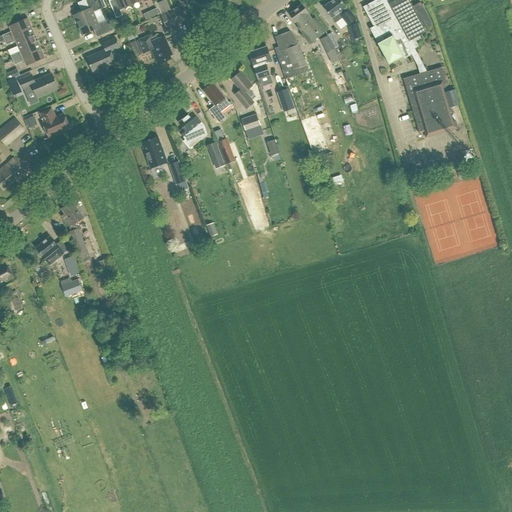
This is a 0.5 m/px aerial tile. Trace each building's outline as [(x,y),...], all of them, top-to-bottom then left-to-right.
[(79,25),(96,17),(94,12),(106,7),(103,0),(86,0),(89,8),(73,15),(76,22),(77,22),(79,25)] [(115,0),(110,3),(116,18),(123,15),(120,9),(132,4),(130,0),(115,0)] [(346,6),(340,0),(332,0),(324,7),(332,17),(335,22),(342,17),(348,25),(355,20),(352,16),(353,15),(346,6)] [(412,55),(416,61),(418,65),(420,74),(404,78),(417,123),(425,121),(428,133),(453,126),(441,85),(446,83),(441,67),(427,72),(414,48),(419,46),(416,41),(421,38),(420,35),(426,32),(424,27),(432,23),(420,2),(413,6),(409,0),(375,0),(363,7),(374,26),(370,28),(389,64),(404,56),(405,58),(412,55)] [(302,5),(292,13),(291,16),(296,22),(300,26),(298,28),(303,34),(303,35),(310,43),(326,31),(315,17),(313,19),(308,13),(302,5)] [(158,8),(152,11),(154,17),(160,15),(158,8)] [(162,17),(167,28),(186,19),(181,8),(162,17)] [(94,30),(97,37),(113,30),(109,19),(98,23),(96,17),(79,25),(80,28),(79,28),(82,35),(94,30)] [(4,40),(32,28),(28,18),(9,26),(12,31),(2,35),(3,36),(4,40)] [(363,37),(359,23),(349,26),(354,43),(357,42),(356,39),(363,37)] [(18,46),(36,38),(32,28),(4,40),(6,45),(16,41),(18,46)] [(127,34),(130,41),(138,37),(135,30),(127,34)] [(279,47),(273,49),(280,70),(283,69),(287,79),(309,71),(306,64),(299,44),(298,45),(293,31),(275,37),(279,47)] [(144,53),(152,49),(158,63),(162,61),(163,62),(170,59),(169,55),(171,54),(164,37),(154,41),(152,35),(138,41),(144,53)] [(321,39),(327,52),(335,48),(328,35),(321,39)] [(13,60),(41,48),(36,38),(18,46),(20,51),(11,55),(13,60)] [(96,71),(98,78),(107,74),(104,68),(116,63),(111,51),(120,47),(116,38),(103,44),(106,50),(87,58),(94,72),(96,71)] [(247,50),(258,84),(271,79),(265,61),(271,59),(266,44),(247,50)] [(24,61),(27,66),(45,58),(41,48),(13,60),(15,65),(24,61)] [(6,72),(8,79),(19,75),(17,68),(6,72)] [(236,94),(247,108),(254,103),(246,93),(255,85),(243,70),(232,79),(241,90),(236,94)] [(31,75),(19,80),(23,90),(26,96),(34,92),(37,98),(58,89),(51,74),(34,81),(31,75)] [(16,78),(7,82),(12,93),(21,89),(16,78)] [(225,97),(213,82),(203,90),(215,105),(209,110),(219,123),(226,117),(221,112),(231,104),(225,97)] [(296,109),(289,88),(278,91),(285,112),(296,109)] [(461,105),(457,90),(448,92),(452,108),(461,105)] [(52,108),(40,113),(44,122),(43,123),(49,138),(70,128),(64,114),(56,117),(52,108)] [(207,134),(204,126),(192,112),(187,116),(179,123),(184,128),(180,132),(186,140),(184,141),(190,148),(204,137),(207,134)] [(37,124),(33,115),(24,119),(28,127),(37,124)] [(244,120),(247,133),(263,128),(259,115),(244,120)] [(15,119),(0,131),(0,139),(7,148),(26,132),(15,119)] [(221,129),(215,132),(219,142),(225,139),(221,129)] [(158,137),(141,143),(151,169),(168,162),(158,137)] [(225,139),(219,142),(227,165),(236,162),(227,139),(225,139)] [(280,154),(276,140),(266,143),(270,157),(280,154)] [(218,143),(209,146),(218,169),(227,166),(218,143)] [(30,172),(16,156),(0,169),(0,185),(4,190),(15,180),(17,182),(30,172)] [(169,164),(176,184),(186,181),(179,161),(169,164)] [(457,167),(461,179),(472,176),(469,164),(457,167)] [(70,228),(72,230),(70,231),(78,252),(87,249),(78,228),(75,224),(84,217),(72,201),(71,202),(69,202),(67,204),(66,206),(62,209),(65,214),(63,215),(71,226),(70,228)] [(260,214),(262,220),(270,218),(267,211),(260,214)] [(266,227),(272,225),(270,219),(264,221),(266,227)] [(36,248),(44,258),(50,265),(64,253),(64,252),(68,249),(61,240),(56,244),(50,236),(36,248)] [(180,267),(187,264),(184,258),(181,251),(174,254),(177,261),(180,267)] [(75,255),(66,259),(69,267),(78,264),(75,255)] [(103,276),(101,277),(102,282),(113,278),(106,259),(98,262),(103,276)] [(84,266),(89,276),(95,274),(90,263),(84,266)] [(0,283),(12,276),(6,266),(0,269),(0,283)] [(61,286),(67,302),(84,296),(78,279),(61,286)] [(30,310),(24,313),(27,319),(33,315),(30,310)]
